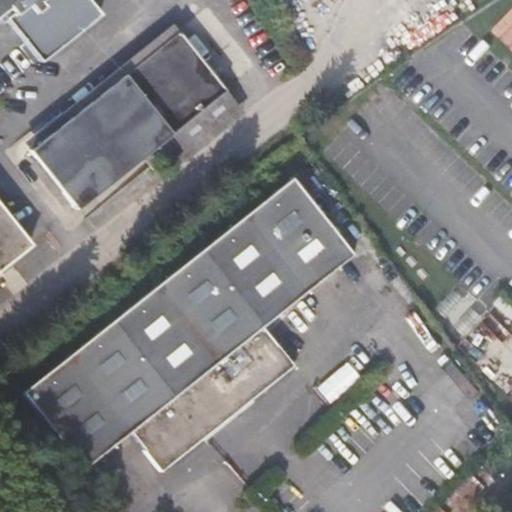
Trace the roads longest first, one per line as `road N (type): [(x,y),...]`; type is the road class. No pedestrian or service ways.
road 1 (unknown): [(197,0),(264,82),(264,100),(0,326)]
road 2 (unknown): [(511,269),(426,190),(378,131),(381,112),(397,95),(443,78),(464,83),(511,123)]
road 3 (unknown): [(195,471),(263,425),(361,325),(385,318)]
road 4 (unknown): [(144,0),(0,119)]
